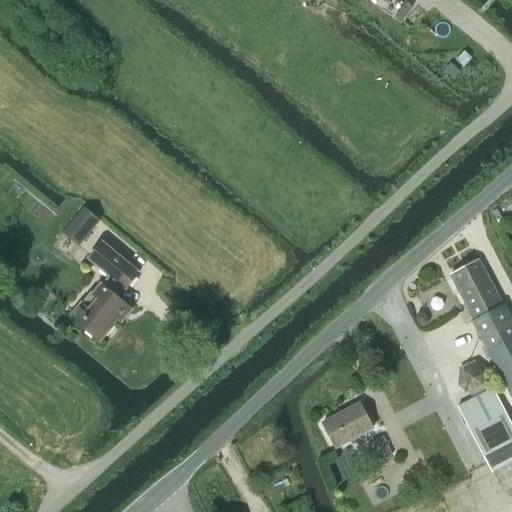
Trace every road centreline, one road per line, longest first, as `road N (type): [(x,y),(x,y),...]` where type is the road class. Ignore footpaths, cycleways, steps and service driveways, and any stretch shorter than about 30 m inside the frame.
road 1 (unclassified): [(511,96),(43,511)]
road 2 (unclassified): [(142,511),(511,176)]
